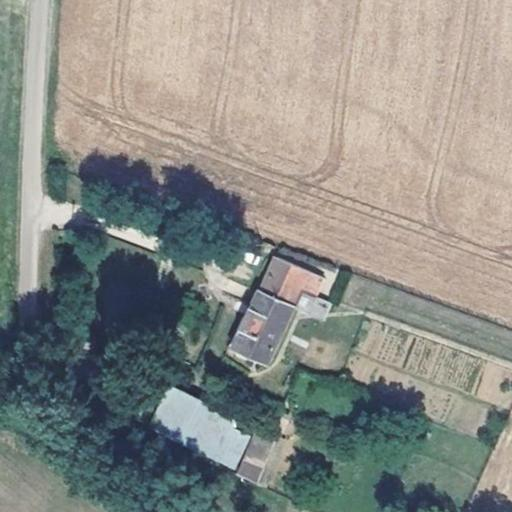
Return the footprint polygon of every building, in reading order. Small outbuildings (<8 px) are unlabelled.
[(192,218),(177,213),(170,237),(184,242),(192,218)] [(324,277),(277,256),(256,303),(235,347),(269,362),(295,306),(302,291),(315,296),(316,295),(324,277)] [(315,296),(302,291),(295,306),(324,320),(332,302),(316,295),(315,296)] [(171,386),(158,411),(151,425),(236,466),(251,436),(235,428),(241,418),(171,386)] [(158,411),(143,403),(136,417),(151,425),(158,411)] [(288,420),(279,416),(274,434),(280,437),(288,420)] [(274,434),(259,429),(239,474),(256,482),(274,434)] [(280,437),(274,434),(256,482),(266,486),(284,438),(280,437)]
